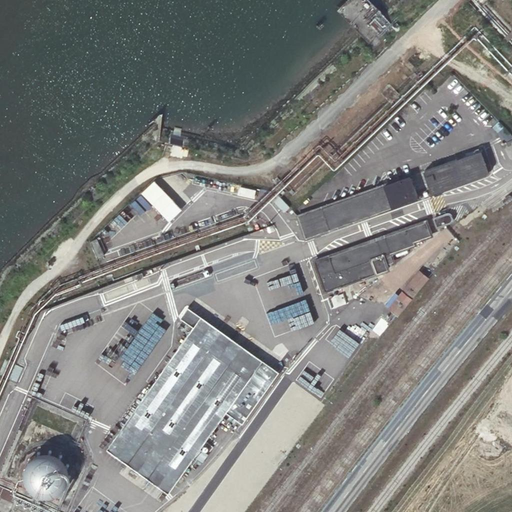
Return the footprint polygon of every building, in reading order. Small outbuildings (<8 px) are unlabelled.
[(181,161),(183,148),(171,146),(169,159),(181,161)] [(482,148),(425,167),(433,189),(490,170),(482,148)] [(407,174),(294,213),(302,235),(415,197),(407,174)] [(141,193),(168,223),(181,211),(155,181),(141,193)] [(145,220),(123,199),(113,209),(134,231),(145,220)] [(445,214),(432,219),(434,225),(447,220),(445,214)] [(423,219),(311,259),(320,287),(373,268),(376,275),(387,271),(384,264),(392,261),(389,252),(412,243),(410,237),(427,231),(423,219)] [(435,284),(424,275),(392,313),(404,321),(435,284)] [(290,319),(308,311),(303,300),(285,308),(290,319)] [(277,367),(188,302),(180,313),(193,322),(107,444),(168,488),(226,407),(242,418),(277,367)] [(103,370),(128,386),(167,323),(148,312),(114,368),(107,364),(103,370)] [(330,344),(350,358),(360,343),(340,329),(330,344)] [(67,473),(67,469),(67,468),(67,465),(66,463),(65,460),(64,457),(61,453),(60,452),(57,450),(54,448),(49,446),(45,446),(41,446),(39,446),(36,447),(33,449),(29,452),(26,455),(23,459),(22,463),(21,465),(21,467),(21,472),(22,474),(22,476),(24,480),(26,483),(28,485),(30,487),(34,490),(38,491),(43,492),(46,492),(48,491),(50,491),(53,490),(57,488),(60,485),(63,482),(65,478),(66,475),(67,473)] [(444,511),(472,511),(479,506),(459,482),(435,501),(444,511)]
